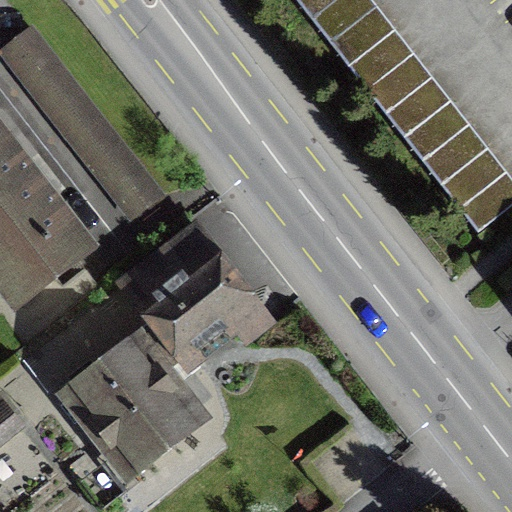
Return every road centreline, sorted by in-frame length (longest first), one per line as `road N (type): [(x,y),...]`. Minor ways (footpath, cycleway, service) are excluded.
road 1 (secondary): [(148,0),(488,431)]
road 2 (residential): [(385,511),(488,431)]
